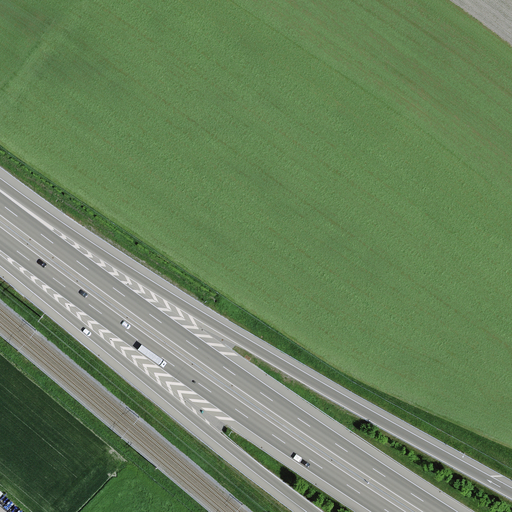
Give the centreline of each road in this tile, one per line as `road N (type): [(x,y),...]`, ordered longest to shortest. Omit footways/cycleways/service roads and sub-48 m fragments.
road 1 (motorway): [(511,491),(125,270),(0,181)]
road 2 (motorway): [(441,511),(259,392),(0,201)]
road 3 (motorway): [(0,236),(246,419),(389,511)]
road 4 (motorway): [(0,261),(317,511)]
